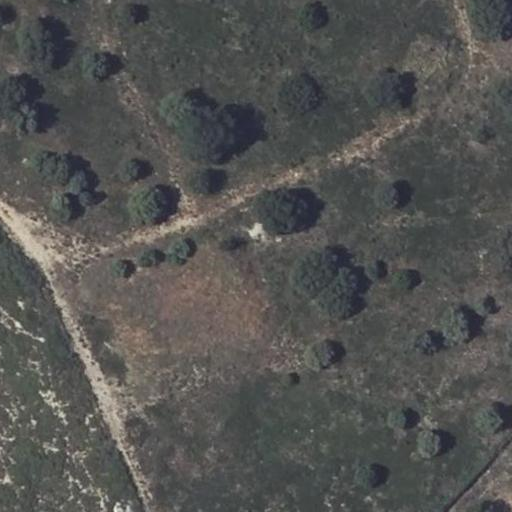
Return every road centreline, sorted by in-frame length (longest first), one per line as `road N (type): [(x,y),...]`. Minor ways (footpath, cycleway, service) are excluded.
road 1 (track): [(92,0),(101,33),(177,177),(177,223),(105,246),(11,215)]
road 2 (track): [(0,202),(116,419),(153,511)]
